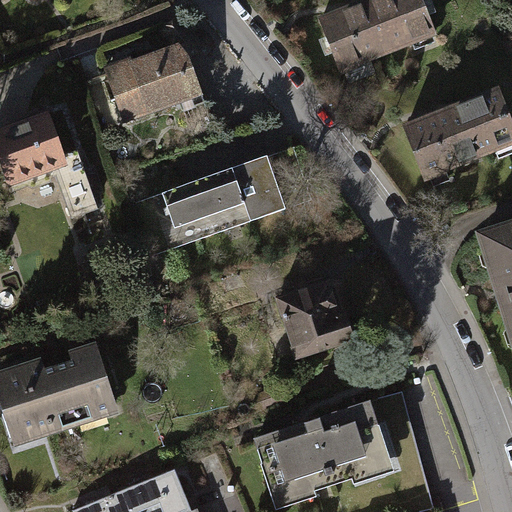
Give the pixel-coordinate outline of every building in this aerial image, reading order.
[(422,0),(379,0),(320,20),(340,79),(438,45),(422,0)] [(160,53),(136,61),(154,110),(195,95),(180,55),(202,48),(183,21),(152,33),(160,53)] [(136,61),(103,74),(120,122),(154,110),(136,61)] [(511,129),(500,95),(407,127),(428,184),(511,155),(511,129)] [(56,124),(0,139),(0,165),(7,190),(54,177),(66,221),(100,212),(85,157),(66,162),(56,124)] [(265,154),(227,167),(247,225),(285,211),(265,154)] [(227,167),(192,179),(213,238),(247,225),(227,167)] [(192,179),(149,194),(169,253),(213,238),(192,179)] [(511,226),(480,237),(511,339),(511,226)] [(338,283),(275,301),(292,362),(355,343),(338,283)] [(43,359),(0,372),(0,388),(16,445),(120,415),(98,341),(69,349),(74,364),(47,371),(43,359)] [(376,406),(255,441),(275,508),(396,473),(376,406)] [(172,470),(69,511),(187,511),(188,511),(172,470)]
